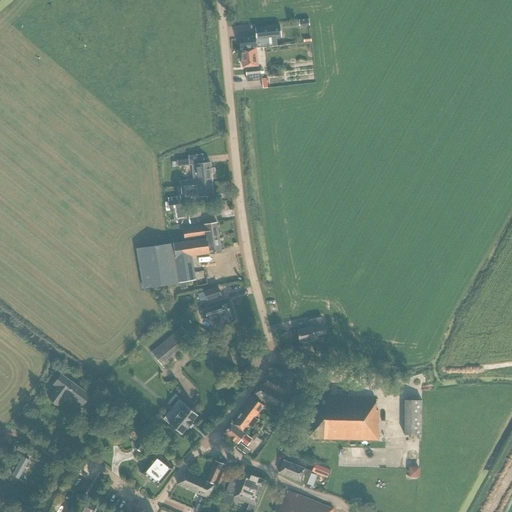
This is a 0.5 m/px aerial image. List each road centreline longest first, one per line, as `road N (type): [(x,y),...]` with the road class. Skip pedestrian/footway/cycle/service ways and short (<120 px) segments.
road 1 (unclassified): [(219,0),(229,135),(272,353),(208,442)]
road 2 (unclassified): [(208,442),(155,507),(100,471),(0,432)]
road 3 (residential): [(208,442),(291,487),(346,505)]
